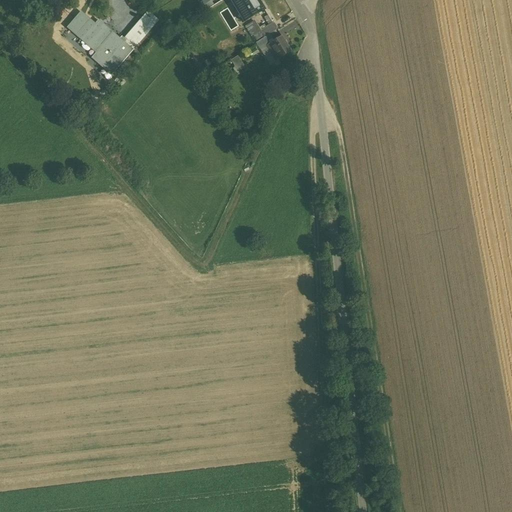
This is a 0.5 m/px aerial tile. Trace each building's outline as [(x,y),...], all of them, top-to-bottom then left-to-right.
[(257,1),(256,0),(234,0),(234,1),(246,21),(265,10),(259,0),(257,1)] [(148,11),(122,41),(133,51),(159,21),(148,11)] [(122,41),(98,20),(95,24),(81,12),(66,29),(95,54),(91,59),(111,76),(133,51),(122,41)] [(254,21),(247,26),(253,36),(256,34),(260,31),(254,21)] [(260,31),(256,34),(259,39),(263,36),(264,38),(277,29),(277,28),(274,24),(273,23),(260,31)] [(282,36),(265,46),(275,62),(292,52),(282,36)] [(238,56),(231,61),(238,72),(245,68),(238,56)]
